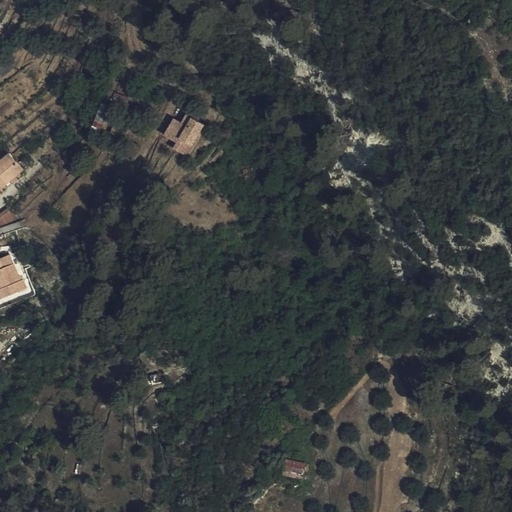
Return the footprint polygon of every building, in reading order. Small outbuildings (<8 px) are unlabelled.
[(87,127),(92,130),(105,106),(114,109),(119,101),(122,102),(125,96),(107,88),(87,127)] [(184,123),(179,120),(169,140),(179,145),(176,151),(186,155),(192,144),(194,145),(200,134),(204,136),(208,126),(188,116),(184,123)] [(169,140),(179,120),(174,118),(165,137),(169,140)] [(109,129),(115,133),(120,124),(113,120),(109,129)] [(191,159),(204,136),(200,134),(194,145),(192,144),(186,155),(191,159)] [(0,189),(24,168),(10,151),(0,159),(0,189)] [(0,219),(5,225),(19,214),(10,203),(0,210),(0,219)] [(0,255),(0,297),(28,287),(25,279),(23,280),(12,253),(1,258),(0,255)] [(304,462),(282,460),(278,466),(282,466),(282,474),(303,476),(304,462)]
